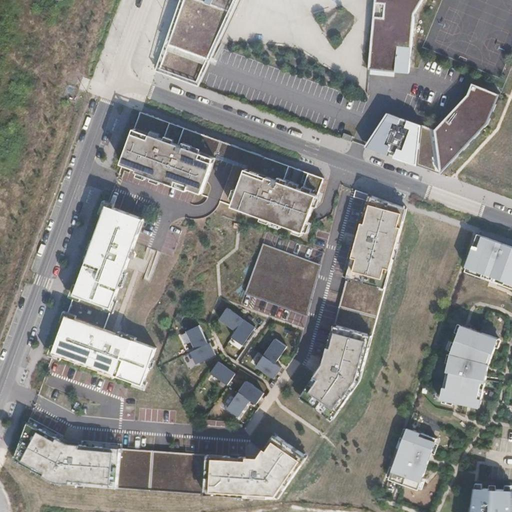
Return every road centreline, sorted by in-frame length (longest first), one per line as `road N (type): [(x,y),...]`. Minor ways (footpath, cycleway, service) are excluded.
road 1 (residential): [(116,78),(511,222)]
road 2 (residential): [(116,78),(0,395)]
